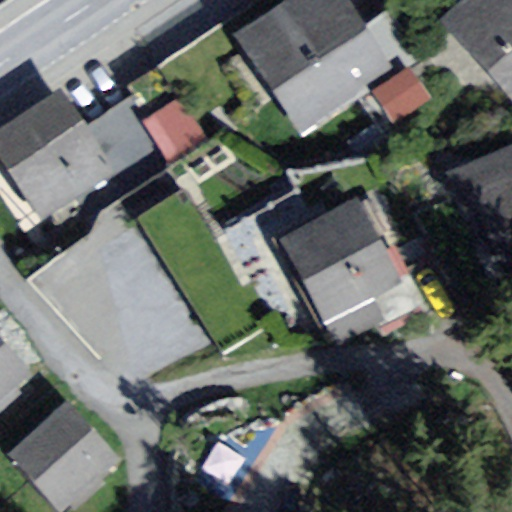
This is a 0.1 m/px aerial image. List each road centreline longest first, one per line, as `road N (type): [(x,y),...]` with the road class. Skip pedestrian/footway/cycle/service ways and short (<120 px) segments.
road 1 (unknown): [(0,256),(91,355),(139,380),(274,380),(376,367),(411,367),(446,380),(455,395),(452,416),(435,435),(292,505)]
road 2 (tertiary): [(0,74),(113,0)]
